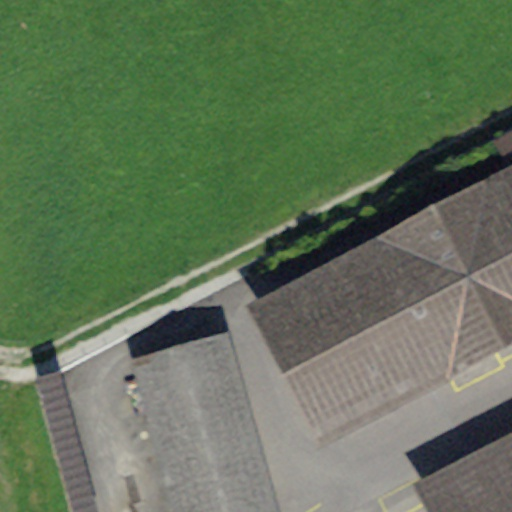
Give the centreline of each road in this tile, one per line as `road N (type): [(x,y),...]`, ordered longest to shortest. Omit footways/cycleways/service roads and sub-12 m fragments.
road 1 (track): [(0,362),(41,356),(511,126)]
road 2 (unknown): [(511,349),(372,411),(339,439),(329,480),(332,511)]
